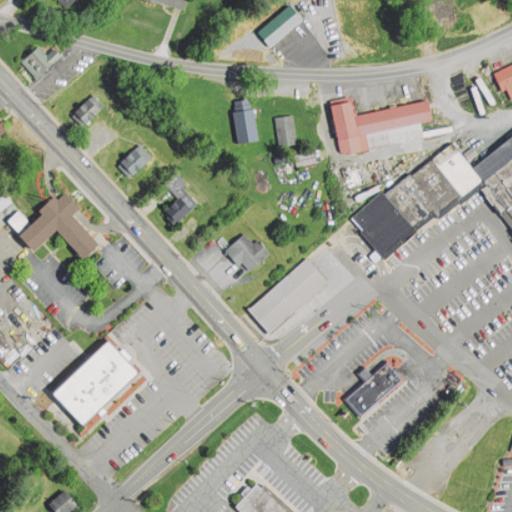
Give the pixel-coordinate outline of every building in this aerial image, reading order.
[(59,0),(69,9),(77,0),(59,0)] [(188,0),(186,8),(157,0),(188,0)] [(454,0),(457,18),(431,21),(428,0),(454,0)] [(24,58),(38,75),(64,53),(58,45),(48,54),(40,45),(24,58)] [(511,62),(494,71),(502,90),(507,88),(511,98),(511,62)] [(432,97),(437,118),(423,121),(426,138),(342,156),(331,103),(354,98),(357,113),(432,97)] [(100,110),(86,121),(77,109),(91,98),(100,110)] [(234,101),(240,143),(259,140),(253,98),(234,101)] [(276,116),(280,146),(297,143),(293,113),(276,116)] [(0,138),(9,134),(0,118),(0,138)] [(511,205),(504,212),(484,186),(480,181),(484,178),(474,165),(511,133),(511,205)] [(480,181),(484,186),(468,199),(462,193),(433,157),(454,140),(474,165),(484,178),(480,181)] [(318,161),(297,165),(294,152),(315,147),(318,161)] [(147,161),(133,172),(123,160),(137,148),(147,161)] [(433,157),(413,174),(445,215),(462,201),(463,203),(468,199),(462,193),(433,157)] [(413,174),(412,171),(386,193),(418,231),(438,214),(440,216),(445,215),(413,174)] [(418,231),(385,258),(352,217),(384,190),(386,193),(418,231)] [(80,207),(65,191),(59,197),(55,193),(38,208),(43,214),(32,224),(20,210),(10,219),(34,246),(57,225),(86,256),(100,243),(73,213),(80,207)] [(0,197),(0,211),(12,202),(5,194),(0,197)] [(260,202),(250,205),(248,197),(258,194),(260,202)] [(193,209),(176,224),(165,211),(182,196),(193,209)] [(228,248),(251,274),(271,256),(248,230),(228,248)] [(308,257),(250,309),(273,334),(331,282),(308,257)] [(139,371),(83,425),(52,391),(86,359),(108,338),(139,371)] [(387,361),(346,396),(363,416),(404,381),(387,361)] [(260,477),(297,511),(243,511),(244,511),(236,504),(260,477)] [(81,505),(72,511),(60,511),(52,503),(67,490),(81,505)]
